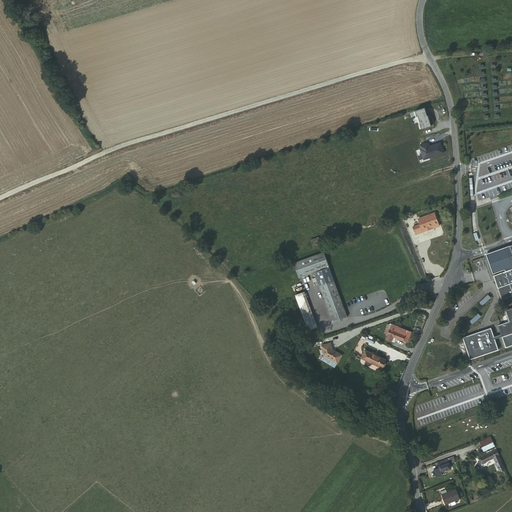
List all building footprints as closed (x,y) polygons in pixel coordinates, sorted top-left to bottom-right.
[(414,111),(416,116),(417,116),(419,123),(419,124),(421,129),(430,126),(428,119),(424,108),(414,111)] [(419,148),(418,148),(422,159),(442,152),(439,142),(428,145),(427,142),(418,144),(419,148)] [(435,212),(418,218),(422,228),(433,225),(433,227),(439,225),(435,212)] [(503,271),(504,273),(511,270),(511,255),(509,247),(484,255),(491,275),(503,271)] [(327,252),(297,263),(302,277),(318,271),(333,266),(327,252)] [(318,271),(323,286),(338,280),(333,266),(318,271)] [(511,270),(504,273),(492,277),(501,301),(511,298),(511,300),(511,308),(504,311),(508,323),(496,327),(499,335),(492,338),(489,329),(461,339),(468,360),(497,350),(493,340),(500,338),(504,348),(511,345),(511,270)] [(335,316),(349,311),(338,280),(323,286),(335,316)] [(488,294),(479,302),(482,306),(491,298),(488,294)] [(308,325),(317,322),(307,296),(299,299),(308,325)] [(478,313),(469,321),(472,324),(481,316),(478,313)] [(319,328),(317,322),(308,325),(311,331),(319,328)] [(456,323),(447,331),(450,334),(459,326),(456,323)] [(384,332),(387,333),(391,335),(406,342),(409,336),(394,330),(389,327),(387,326),(384,332)] [(394,330),(409,336),(410,333),(396,326),(394,330)] [(347,350),(339,346),(337,345),(335,338),(326,341),(329,351),(342,358),(347,350)] [(447,344),(432,349),(437,364),(462,355),(459,348),(449,352),(447,344)] [(361,358),(363,359),(370,352),(366,349),(361,358)] [(370,352),(363,359),(378,367),(382,358),(378,356),(374,354),(370,352)] [(481,447),(492,442),(490,437),(479,442),(481,447)] [(494,447),(492,442),(481,447),(483,451),(494,447)] [(493,458),(498,455),(499,455),(497,450),(480,458),(482,463),(493,458)] [(504,468),(498,455),(493,458),(500,470),(504,468)] [(448,458),(438,461),(441,470),(451,466),(450,463),(448,458)] [(444,503),(458,498),(454,488),(440,494),(444,503)]
